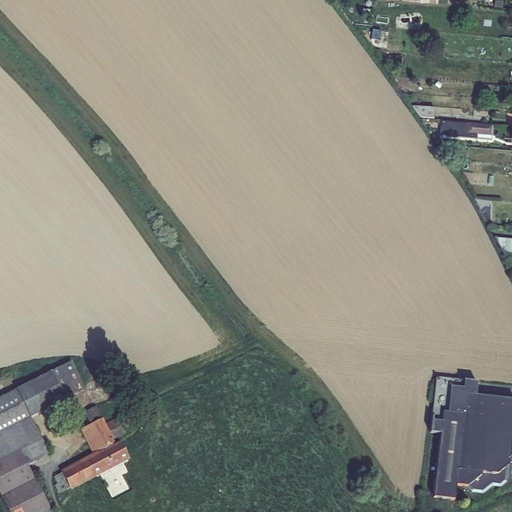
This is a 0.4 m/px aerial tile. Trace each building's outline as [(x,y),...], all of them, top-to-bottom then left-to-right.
[(493,0),(493,8),(501,9),(501,0),(493,0)] [(420,117),(433,118),(434,108),(412,106),(420,117)] [(441,121),(440,135),(493,140),(494,136),(491,136),(492,126),(441,121)] [(467,172),(465,180),(482,183),(483,174),(467,172)] [(511,239),(495,237),(503,253),(511,254),(511,239)] [(64,399),(85,389),(71,361),(50,371),(64,399)] [(30,416),(64,399),(50,371),(16,389),(30,417),(30,416)] [(429,432),(440,433),(442,412),(463,414),(465,394),(475,395),(477,381),(435,377),(429,432)] [(30,416),(30,417),(16,389),(0,396),(0,496),(8,511),(50,511),(26,465),(49,453),(30,416)] [(455,485),(466,486),(480,475),(480,472),(496,473),(507,465),(511,422),(511,399),(475,395),(465,394),(463,414),(442,412),(440,433),(433,497),(453,499),(455,485)] [(84,413),(90,424),(103,418),(96,406),(84,413)] [(118,417),(105,423),(113,439),(126,433),(118,417)] [(69,488),(70,490),(129,459),(120,441),(115,443),(113,439),(105,423),(103,418),(90,424),(80,429),(92,453),(60,470),(61,472),(69,488)] [(466,487),(470,492),(482,493),(492,486),(500,486),(506,481),(508,465),(507,465),(496,473),(480,472),(480,475),(466,486),(466,487)] [(58,493),(69,488),(61,472),(53,476),(57,483),(54,485),(58,493)]
